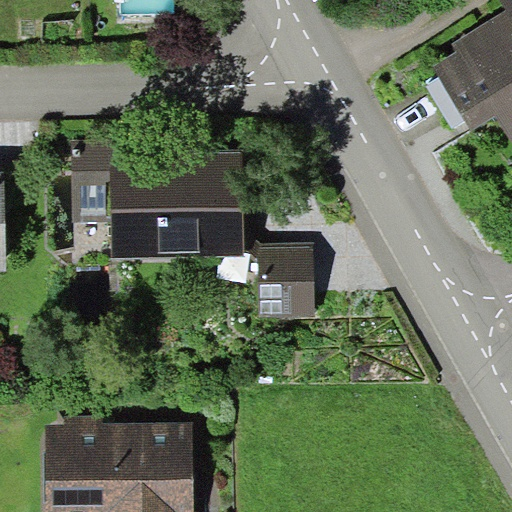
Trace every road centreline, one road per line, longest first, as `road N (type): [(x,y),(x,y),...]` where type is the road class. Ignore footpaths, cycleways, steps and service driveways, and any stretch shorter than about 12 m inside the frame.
road 1 (residential): [(0,93),(324,86)]
road 2 (unclassified): [(466,333),(324,86)]
